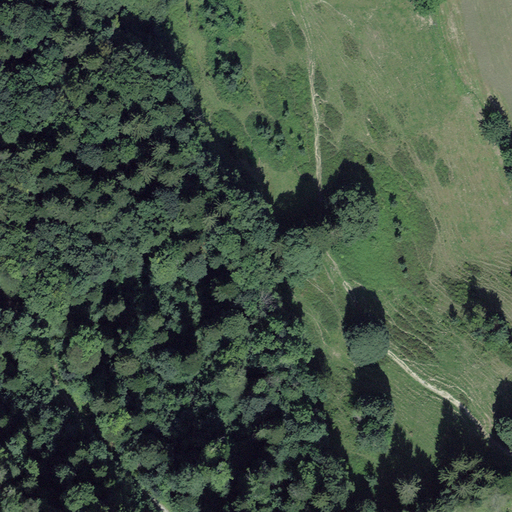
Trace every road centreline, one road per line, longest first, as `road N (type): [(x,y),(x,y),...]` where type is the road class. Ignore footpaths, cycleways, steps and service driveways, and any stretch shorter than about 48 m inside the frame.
road 1 (track): [(0,292),(100,448),(162,511)]
road 2 (track): [(362,314),(409,373),(511,456)]
